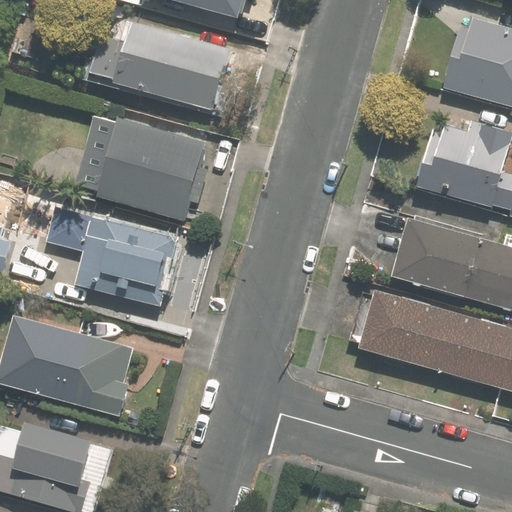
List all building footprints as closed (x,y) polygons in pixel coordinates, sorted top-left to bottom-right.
[(173,0),(243,19),(247,0),(173,0)] [(470,30),(459,27),(442,89),(511,108),(511,30),(472,19),(470,30)] [(236,54),(138,27),(132,50),(109,43),(100,77),(127,84),(126,88),(220,114),(236,54)] [(444,133),(433,130),(418,187),(494,207),(494,206),(511,210),(511,174),(505,172),(511,144),(511,131),(481,123),(479,134),(446,125),(444,133)] [(106,199),(187,222),(193,203),(201,205),(210,175),(202,172),(208,150),(126,127),(106,199)] [(39,206),(43,194),(0,182),(0,200),(18,206),(19,200),(39,206)] [(416,225),(401,280),(511,310),(511,241),(511,242),(509,250),(480,241),(481,236),(421,219),(419,226),(416,225)] [(181,246),(98,223),(91,251),(82,248),(74,280),(82,282),(81,285),(164,308),(181,246)] [(0,278),(32,288),(39,266),(0,255),(0,278)] [(511,334),(384,299),(369,351),(511,390),(511,334)] [(127,382),(136,347),(64,327),(62,338),(39,331),(31,358),(26,356),(23,365),(30,367),(26,381),(48,387),(47,389),(125,411),(132,383),(127,382)] [(0,358),(0,379),(10,381),(14,362),(0,358)] [(0,452),(0,485),(85,509),(85,506),(96,509),(111,457),(94,453),(95,449),(76,445),(79,437),(32,424),(23,459),(0,452)]
